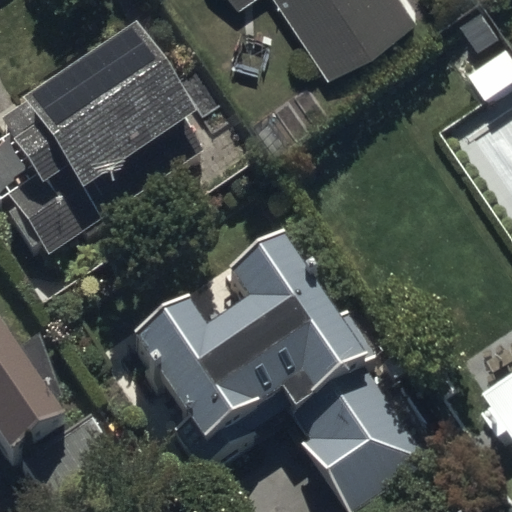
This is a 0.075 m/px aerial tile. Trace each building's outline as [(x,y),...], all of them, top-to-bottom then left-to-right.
[(285,0),(332,69),(420,10),(412,0),(285,0)] [(0,115),(0,127),(35,180),(2,202),(45,265),(104,225),(81,192),(189,120),(128,30),(0,115)] [(466,302),(419,226),(348,270),(394,346),(466,302)] [(214,469),(283,423),(343,511),(361,511),(429,467),(293,266),(271,234),(218,270),(240,301),(213,319),(212,318),(199,327),(178,296),(122,334),(143,364),(214,469)] [(0,437),(15,459),(24,452),(65,511),(85,511),(129,482),(87,422),(62,439),(51,424),(64,415),(37,335),(18,348),(0,321),(0,437)] [(511,378),(483,397),(511,439),(511,378)]
